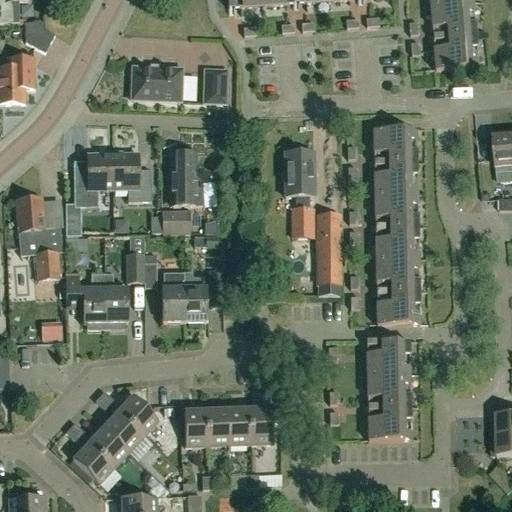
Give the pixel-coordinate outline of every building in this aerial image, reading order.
[(0,0),(0,25),(13,26),(13,7),(16,4),(31,4),(31,0),(0,0)] [(235,16),(235,12),(392,0),(226,0),(228,17),(235,16)] [(429,0),(435,75),(478,71),(472,0),(429,0)] [(366,31),(378,30),(378,22),(365,22),(366,31)] [(358,31),(357,23),(345,24),(346,32),(358,31)] [(43,26),(24,26),(25,46),(44,57),(54,38),(43,34),(43,26)] [(301,36),(313,35),(313,26),(301,27),(301,36)] [(416,26),(408,27),(409,39),(417,39),(416,26)] [(280,29),(281,37),(293,36),(293,28),(280,29)] [(255,39),(255,31),(243,32),(243,40),(255,39)] [(411,59),(419,59),(418,47),(410,47),(411,59)] [(0,71),(0,107),(24,108),(24,93),(35,93),(33,61),(5,62),(6,72),(0,71)] [(132,71),(131,104),(180,106),(181,73),(132,71)] [(226,74),(205,74),(205,106),(226,106),(226,74)] [(416,134),(373,134),(376,330),(419,329),(416,134)] [(511,134),(491,137),(495,172),(496,184),(498,184),(499,185),(503,185),(510,185),(511,183),(511,134)] [(355,151),(347,151),(347,163),(355,163),(355,151)] [(312,157),(284,157),(285,202),(293,202),(295,214),(292,214),(292,242),(312,242),(312,214),(308,214),(308,202),(313,202),(312,157)] [(196,172),(195,158),(169,158),(170,211),(201,210),(201,187),(205,183),(205,175),(201,172),(196,172)] [(113,194),(112,159),(85,159),(85,175),(73,175),(73,206),(97,206),(97,194),(113,194)] [(112,159),(113,194),(127,193),(127,205),(150,205),(149,174),(138,174),(137,159),(112,159)] [(355,171),(347,171),(347,183),(356,183),(355,171)] [(498,214),(511,213),(511,202),(497,203),(498,214)] [(38,285),(59,283),(56,257),(61,256),(58,232),(43,233),(40,204),(14,205),(20,260),(35,259),(38,285)] [(161,239),(189,239),(189,215),(161,215),(161,239)] [(356,216),(348,216),(348,228),(356,228),(356,216)] [(341,290),(340,220),(314,220),(315,290),(316,290),(316,300),(340,300),(339,290),(341,290)] [(160,238),(160,221),(149,221),(150,238),(160,238)] [(357,236),(348,236),(349,248),(357,248),(357,236)] [(72,254),(72,240),(63,240),(64,255),(72,254)] [(193,251),(217,251),(217,241),(193,241),(193,251)] [(144,288),(143,259),(125,259),(125,288),(143,288),(144,288)] [(144,288),(143,288),(143,292),(155,292),(155,259),(143,259),(144,288)] [(104,278),(105,334),(124,333),(124,327),(127,327),(127,292),(113,292),(113,278),(112,278),(112,268),(103,268),(103,278),(104,278)] [(183,326),(183,277),(161,277),(161,327),(183,326)] [(183,277),(183,326),(205,326),(205,292),(203,292),(203,282),(191,282),(191,277),(183,277)] [(104,278),(103,278),(90,279),(90,293),(79,293),(78,279),(66,280),(66,312),(83,311),(83,328),(87,328),(87,334),(105,334),(104,278)] [(209,292),(210,311),(222,311),(221,293),(223,293),(223,278),(207,279),(207,292),(209,292)] [(358,280),(349,280),(349,293),(358,293),(358,280)] [(358,301),(350,301),(350,313),(358,313),(358,301)] [(47,334),(69,333),(68,319),(46,320),(47,334)] [(61,365),(62,338),(25,337),(24,365),(61,365)] [(367,445),(410,444),(408,346),(381,346),(381,343),(366,343),(367,445)] [(336,364),(336,352),(327,352),(328,364),(336,364)] [(99,400),(109,409),(113,404),(104,395),(99,400)] [(328,396),(329,409),(337,408),(337,396),(328,396)] [(117,416),(142,440),(158,423),(132,399),(117,416)] [(109,409),(99,400),(95,405),(104,414),(109,409)] [(250,412),(228,413),(229,449),(251,448),(250,412)] [(250,412),(251,448),(273,447),(272,412),(250,412)] [(229,449),(228,413),(206,414),(207,449),(229,449)] [(207,449),(206,414),(184,415),(185,450),(207,449)] [(142,440),(117,416),(102,432),(128,456),(142,440)] [(329,429),(337,429),(337,416),(329,416),(329,429)] [(491,440),(511,440),(511,419),(490,420),(491,440)] [(70,432),(79,441),(84,436),(74,427),(70,432)] [(79,441),(70,432),(65,437),(75,446),(79,441)] [(128,456),(102,432),(87,447),(113,471),(128,456)] [(511,440),(491,440),(491,461),(511,460),(511,440)] [(113,471),(87,447),(72,463),(98,488),(113,471)] [(511,494),(511,486),(497,470),(488,479),(507,499),(511,494)] [(181,494),(195,493),(194,481),(180,482),(181,494)] [(9,511),(44,511),(44,503),(22,503),(22,497),(9,497),(9,511)] [(121,511),(157,511),(157,501),(122,502),(121,511)]
